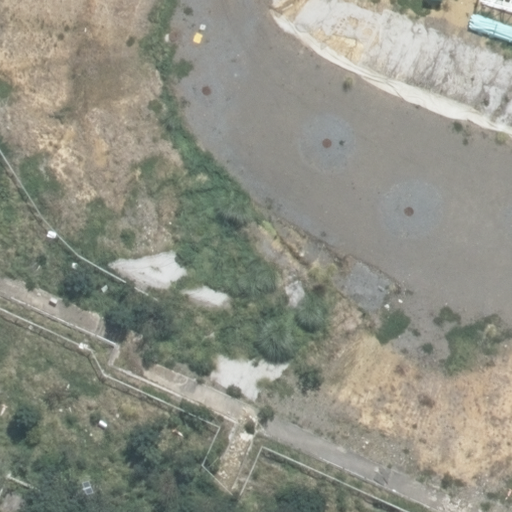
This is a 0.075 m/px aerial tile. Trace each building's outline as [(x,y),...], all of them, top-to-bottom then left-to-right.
[(296,0),(314,9),(295,46),(350,74),(366,42),(395,57),(403,42),(420,51),(446,0),(296,0)] [(511,0),(502,0),(472,66),(511,84),(511,0)] [(111,163),(0,115),(0,265),(56,289),(111,163)] [(511,511),(511,375),(501,370),(488,400),(451,384),(427,439),(464,455),(447,493),(491,511),(511,511)] [(189,511),(207,479),(76,410),(58,444),(32,430),(48,399),(0,374),(0,509),(5,511),(189,511)] [(267,511),(207,480),(190,511),(267,511)]
